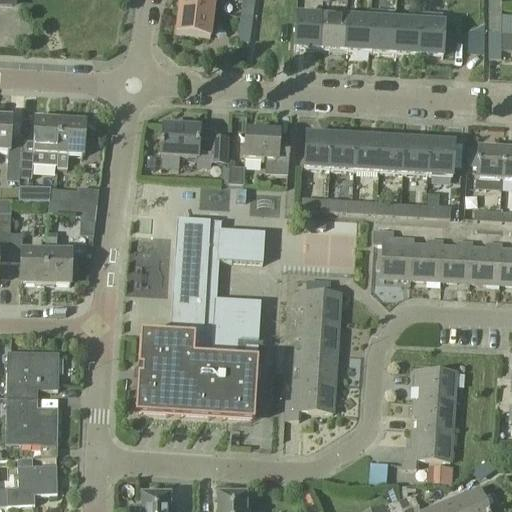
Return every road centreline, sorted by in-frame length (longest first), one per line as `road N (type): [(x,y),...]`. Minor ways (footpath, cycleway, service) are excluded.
road 1 (residential): [(93,463),(306,473),(355,453),(374,420),(372,364),(392,328),(431,317),(511,321)]
road 2 (residential): [(511,106),(132,87)]
road 3 (residential): [(107,325),(132,87)]
road 4 (residential): [(93,463),(107,325)]
road 5 (residential): [(132,87),(0,79)]
